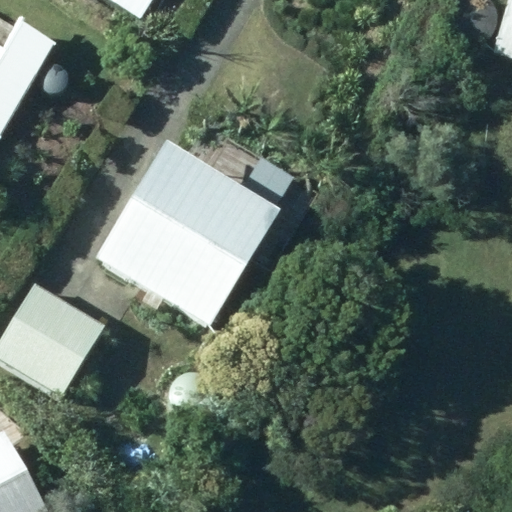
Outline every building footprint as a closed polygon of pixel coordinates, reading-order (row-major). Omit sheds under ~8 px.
[(138,21),(151,0),(117,0),(114,6),(138,21)] [(511,0),(501,0),(490,51),(511,55),(511,0)] [(0,47),(0,136),(1,136),(40,72),(0,47)] [(102,256),(216,325),(286,209),(173,139),(102,256)] [(105,325),(38,284),(0,346),(0,352),(64,392),(105,325)] [(47,511),(5,431),(0,433),(0,511),(47,511)]
